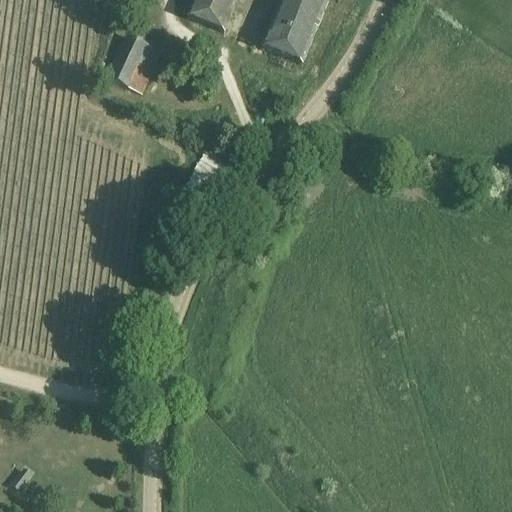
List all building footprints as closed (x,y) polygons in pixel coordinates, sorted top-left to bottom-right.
[(224,35),(237,0),(194,0),(186,20),(224,35)] [(339,0),(282,0),(262,51),(301,67),(328,2),(337,6),(339,0)] [(160,53),(148,48),(125,39),(105,82),(143,98),(160,53)] [(203,153),(180,195),(204,207),(226,166),(203,153)] [(307,176),(288,195),(306,212),(324,192),(307,176)]
